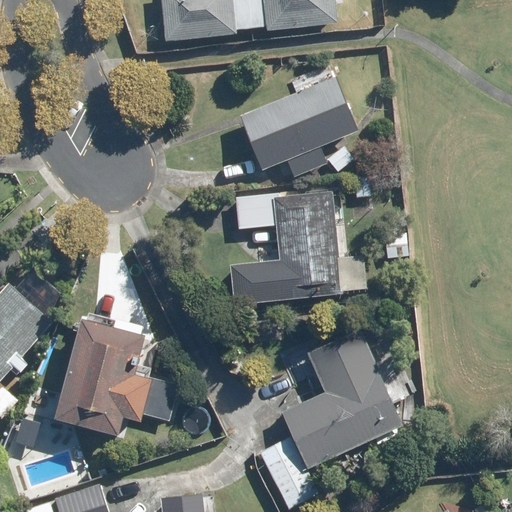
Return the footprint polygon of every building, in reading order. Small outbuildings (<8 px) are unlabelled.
[(251,29),(247,0),(158,0),(163,44),(236,36),(235,31),(251,29)] [(247,0),(251,29),(264,28),(264,33),(337,25),(335,5),(341,4),(340,0),(247,0)] [(333,79),(239,116),(261,171),(284,161),(291,178),(327,164),(320,146),(355,133),(333,79)] [(354,159),(343,146),(327,159),(338,172),(354,159)] [(368,177),(353,179),(355,200),(370,198),(368,177)] [(277,193),(235,197),(238,229),(275,226),(279,266),(268,268),(269,293),(280,291),(281,301),(336,296),(336,293),(365,290),(363,257),(337,259),(334,221),(340,221),(337,193),(277,199),(277,193)] [(405,233),(383,236),(386,264),(409,261),(405,233)] [(8,284),(0,293),(0,379),(51,324),(8,284)] [(138,336),(140,327),(88,313),(85,322),(77,320),(52,420),(117,436),(121,420),(139,424),(150,381),(133,376),(143,337),(138,336)] [(358,330),(305,355),(323,394),(279,415),(291,439),(261,453),(288,511),(318,496),(307,472),(404,427),(358,330)] [(107,511),(100,487),(53,501),(56,511),(107,511)] [(161,511),(203,511),(202,496),(160,500),(161,511)]
